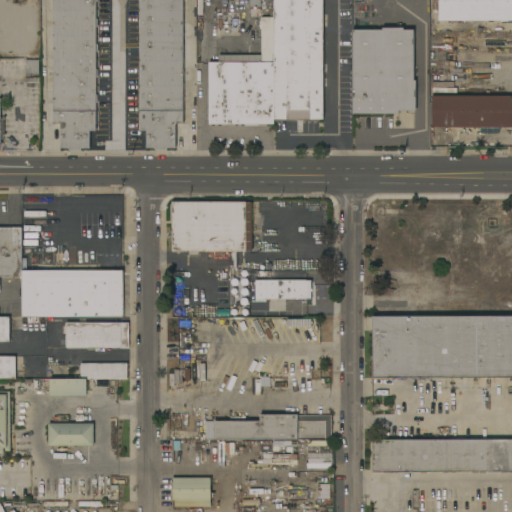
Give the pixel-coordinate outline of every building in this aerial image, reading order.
[(96,0),(96,131),(90,131),(90,148),(81,148),(81,150),(70,150),(70,149),(61,149),(61,124),(54,124),(54,0),(96,0)] [(183,0),(183,123),(176,123),(176,148),(167,148),(167,150),(156,150),(156,148),(147,148),(147,131),(140,131),(140,103),(139,103),(139,95),(141,95),(141,77),(139,77),(139,69),(140,69),(140,52),(139,52),(139,44),(141,44),(141,27),(139,27),(139,19),(140,19),(140,1),(139,1),(139,0),(183,0)] [(323,0),(323,119),(274,119),(274,124),(209,124),(209,63),(219,63),(219,55),(261,55),(261,18),(274,18),(274,0),(323,0)] [(261,0),(261,7),(261,9),(251,9),(251,7),(250,7),(250,0),(261,0)] [(511,0),(511,20),(439,21),(439,10),(432,10),(432,0),(511,0)] [(353,30),(383,30),(383,28),(404,28),(404,30),(414,30),(414,81),(416,81),(416,111),(399,111),(399,114),(353,114),(353,30)] [(26,75),(26,60),(39,60),(39,75),(26,75)] [(511,95),(511,127),(433,128),(433,96),(511,95)] [(253,202),(252,252),(172,252),(172,202),(253,202)] [(22,271),(123,271),(123,317),(22,317),(22,277),(0,277),(0,228),(22,228),(22,271)] [(312,280),(313,299),(256,299),(256,281),(312,280)] [(394,317),(394,306),(418,306),(418,304),(446,304),(446,317),(394,317)] [(511,316),(511,379),(372,380),(371,361),(373,361),(373,317),(394,317),(446,317),(511,316)] [(0,317),(10,317),(10,342),(0,342),(0,317)] [(66,348),(66,323),(129,323),(129,348),(66,348)] [(310,351),(310,359),(273,359),(273,357),(272,357),(272,355),(273,355),(273,352),(310,351)] [(0,357),(16,357),(16,379),(0,379),(0,357)] [(81,364),(127,364),(127,379),(87,379),(81,380),(81,364)] [(262,373),(270,373),(270,370),(274,370),(274,373),(275,373),(275,378),(270,378),(262,378),(262,373)] [(270,378),(271,387),(267,387),(267,395),(261,395),(261,387),(261,378),(262,378),(270,378)] [(87,379),(87,396),(50,396),(50,380),(81,380),(87,379)] [(0,391),(10,391),(11,451),(5,451),(5,454),(0,454),(0,391)] [(298,415),(298,416),(332,416),(332,440),(205,440),(205,421),(261,421),(261,415),(298,415)] [(94,423),(94,446),(49,446),(49,423),(94,423)] [(511,472),(373,472),(373,440),(465,440),(465,437),(468,437),(468,440),(511,440),(511,472)] [(211,478),(211,500),(173,500),(173,478),(211,478)]
